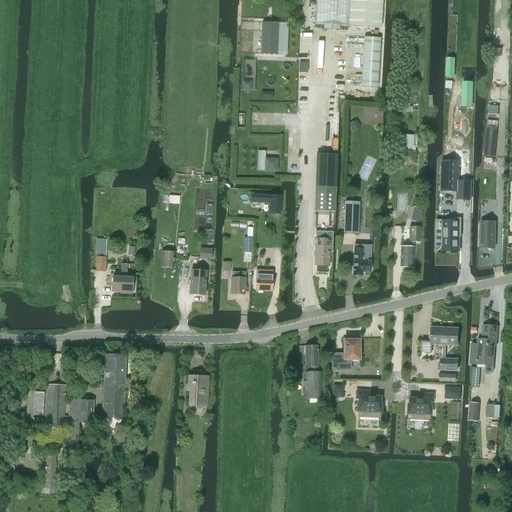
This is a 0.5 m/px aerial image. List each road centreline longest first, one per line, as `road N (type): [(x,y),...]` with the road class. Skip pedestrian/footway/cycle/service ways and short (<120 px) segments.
road 1 (unclassified): [(511,279),(240,335),(0,336)]
road 2 (track): [(243,511),(246,377),(260,354),(258,332)]
